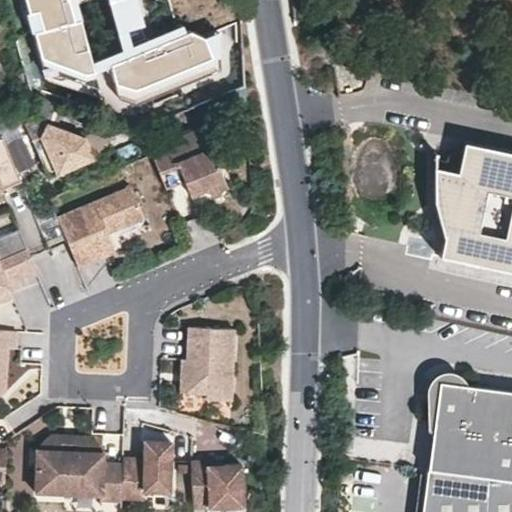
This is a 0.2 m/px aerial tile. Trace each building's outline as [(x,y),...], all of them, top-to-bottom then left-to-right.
[(24,0),(27,10),(36,8),(41,26),(33,29),(45,73),(59,78),(93,70),(90,60),(78,17),(72,19),(67,0),(24,0)] [(67,0),(72,19),(78,17),(80,16),(75,0),(67,0)] [(107,0),(121,47),(90,60),(93,70),(109,63),(109,62),(149,45),(161,40),(184,31),(181,22),(128,44),(124,27),(119,11),(136,6),(137,13),(139,12),(135,0),(107,0)] [(139,12),(137,13),(140,22),(124,27),(128,44),(181,22),(175,2),(139,12)] [(137,13),(136,6),(119,11),(124,27),(140,22),(137,13)] [(41,26),(36,8),(27,10),(24,11),(30,30),(33,29),(41,26)] [(149,45),(109,62),(109,63),(118,97),(135,103),(152,96),(149,90),(176,79),(178,85),(216,69),(202,35),(188,29),(184,31),(161,40),(162,42),(150,47),(149,45)] [(202,35),(216,69),(219,68),(216,29),(202,35)] [(93,70),(59,78),(99,91),(93,70)] [(27,82),(31,96),(45,91),(41,78),(27,82)] [(149,90),(152,96),(154,100),(180,89),(178,85),(176,79),(149,90)] [(24,124),(47,177),(93,157),(84,137),(35,119),(24,124)] [(209,124),(149,149),(151,153),(160,174),(178,166),(184,180),(190,194),(204,188),(206,190),(208,191),(209,191),(211,191),(226,185),(210,148),(218,145),(209,124)] [(97,151),(110,145),(100,126),(88,132),(97,151)] [(20,180),(1,134),(0,134),(0,192),(3,191),(2,188),(20,180)] [(511,149),(460,138),(431,153),(421,201),(440,230),(435,253),(511,268),(511,149)] [(178,166),(160,174),(165,188),(184,180),(178,166)] [(107,232),(143,216),(131,186),(57,217),(67,241),(78,266),(115,251),(107,232)] [(9,286),(38,274),(30,256),(19,229),(0,236),(0,302),(13,297),(9,286)] [(231,398),(234,327),(188,325),(187,357),(181,357),(180,390),(206,391),(206,397),(231,398)] [(0,394),(6,389),(9,347),(16,347),(17,331),(0,329),(0,394)] [(511,388),(451,380),(448,375),(438,371),(428,374),(423,381),(423,390),(428,398),(435,401),(426,467),(511,478),(511,388)] [(121,497),(122,462),(102,461),(103,450),(89,434),(80,443),(73,449),(66,449),(60,442),(52,433),(36,447),(34,490),(100,493),(100,498),(121,499),(121,497)] [(80,443),(89,434),(52,433),(60,442),(80,443)] [(169,489),(171,439),(143,438),(143,456),(123,456),(122,462),(121,497),(142,497),(143,488),(169,489)] [(243,504),(241,462),(223,462),(207,463),(207,458),(191,459),(192,506),(243,504)] [(511,511),(511,478),(426,467),(419,511),(511,511)]
